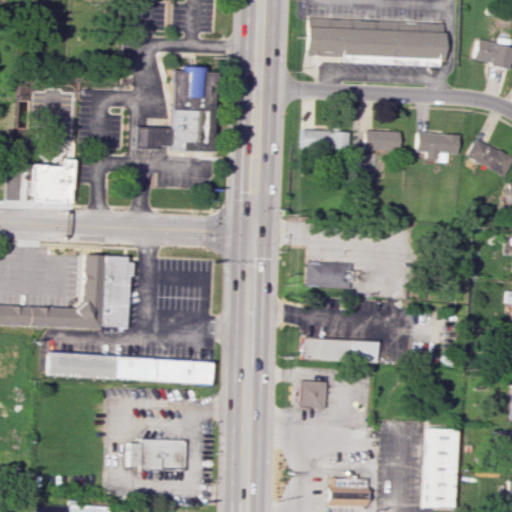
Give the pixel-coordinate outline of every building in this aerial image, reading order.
[(439,22),(304,17),(302,58),(438,63),(439,22)] [(504,67),(505,61),(511,63),(511,59),(511,46),(472,39),(468,60),(504,67)] [(210,151),(145,148),(134,148),(135,126),(146,126),(169,127),(171,72),(214,74),(210,151)] [(297,147),(343,148),(343,130),(297,129),(297,147)] [(395,131),(360,130),(360,149),(394,150),(395,131)] [(453,153),(454,134),(412,132),(411,151),(421,151),(421,159),(442,160),(442,153),(453,153)] [(461,157),(501,173),(508,155),(469,139),(461,157)] [(66,202),(67,159),(56,158),(55,165),(25,164),(25,201),(66,202)] [(511,182),(499,185),(504,207),(510,206),(511,216),(511,182)] [(0,304),(68,307),(76,299),(78,254),(97,255),(95,328),(0,324),(0,304)] [(121,327),(123,275),(127,275),(127,262),(121,262),(121,256),(100,255),(98,324),(104,324),(116,325),(116,327),(121,327)] [(297,262),(345,264),(345,290),(297,286),(297,262)] [(501,303),(511,303),(511,323),(511,288),(502,288),(501,303)] [(372,340),(297,337),(297,359),(371,362),(372,340)] [(47,351),(204,362),(203,381),(188,380),(188,382),(112,377),(111,379),(45,374),(47,351)] [(322,381),(295,380),(294,406),(321,407),(322,381)] [(417,506),(448,507),(450,428),(419,427),(417,506)] [(511,467),(511,430),(492,430),(492,448),(504,448),(503,467),(511,467)] [(179,439),(135,438),(135,443),(124,443),(124,468),(179,469),(179,439)] [(361,506),(362,477),(323,476),(322,505),(361,506)] [(511,511),(511,480),(503,480),(502,511),(511,511)]
